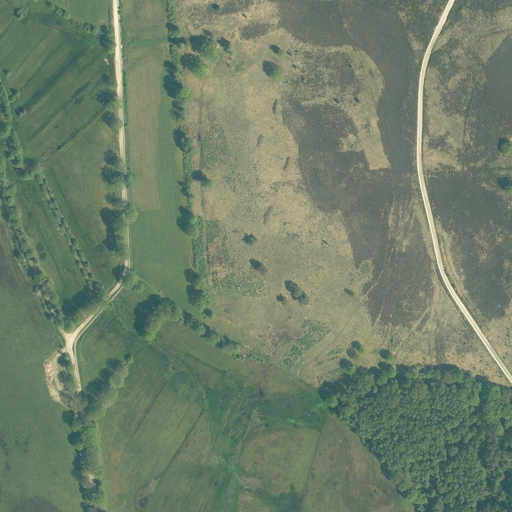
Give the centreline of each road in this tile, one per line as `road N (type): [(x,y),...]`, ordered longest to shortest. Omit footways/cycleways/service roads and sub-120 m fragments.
road 1 (track): [(452,0),(423,65),(419,165),(440,267),(511,379)]
road 2 (track): [(69,343),(119,284),(126,263),(113,0)]
road 3 (track): [(95,511),(69,343)]
road 4 (track): [(69,343),(0,196)]
